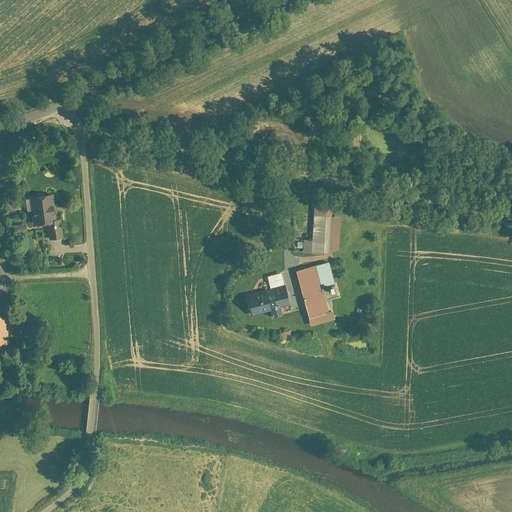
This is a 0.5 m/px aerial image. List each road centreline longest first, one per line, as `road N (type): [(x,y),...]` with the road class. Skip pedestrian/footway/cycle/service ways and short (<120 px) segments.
road 1 (residential): [(78,129),(511,218)]
road 2 (unclassified): [(78,129),(96,351),(89,444),(79,482),(45,511)]
road 3 (unclassified): [(60,106),(278,0)]
